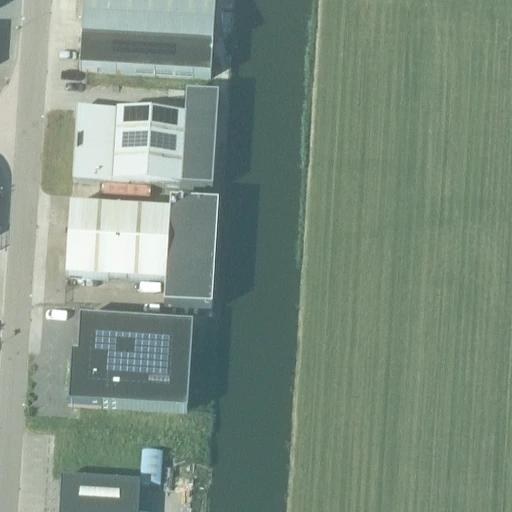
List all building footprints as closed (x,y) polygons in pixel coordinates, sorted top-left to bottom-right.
[(215,0),(83,0),(79,73),(211,80),(215,0)] [(85,111),(81,185),(114,187),(114,186),(180,190),(212,192),(215,151),(218,98),(187,96),(186,119),(118,115),(118,113),(85,111)] [(169,215),(70,210),(66,280),(165,286),(164,311),(215,314),(222,208),(170,205),(169,215)] [(77,357),(71,357),(67,408),(186,416),(192,329),(80,321),(77,357)] [(54,420),(51,481),(60,482),(58,511),(138,511),(140,487),(202,490),(205,429),(54,420)]
